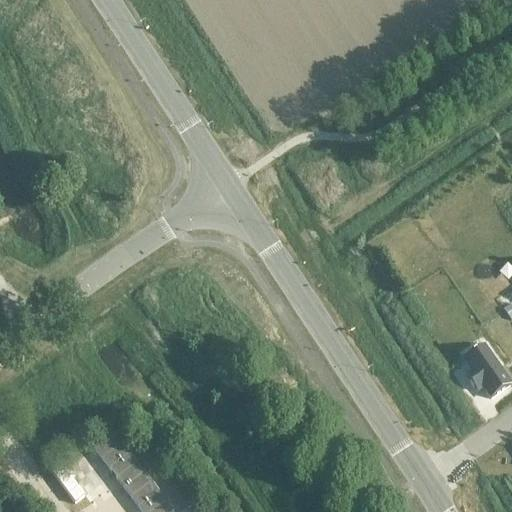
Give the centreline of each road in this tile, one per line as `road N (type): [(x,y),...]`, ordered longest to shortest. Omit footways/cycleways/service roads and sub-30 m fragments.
road 1 (tertiary): [(422,482),(260,234)]
road 2 (tertiary): [(0,351),(182,219)]
road 3 (tertiary): [(203,146),(109,0)]
road 4 (tertiary): [(260,234),(281,198),(276,170),(245,142),(203,146)]
